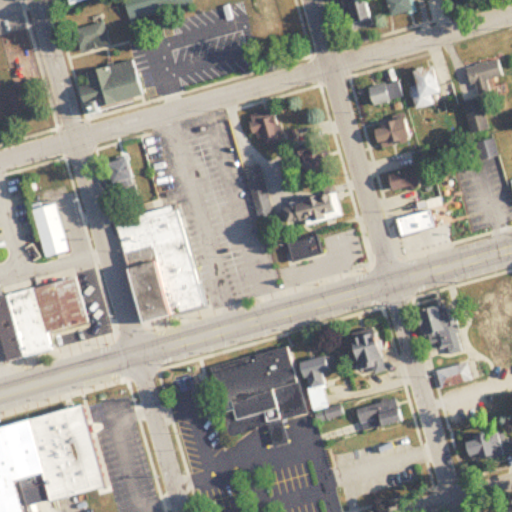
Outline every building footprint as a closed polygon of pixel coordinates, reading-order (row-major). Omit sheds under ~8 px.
[(126,0),(133,22),(196,4),(194,0),(126,0)] [(368,0),(342,0),(351,31),(375,25),(368,0)] [(389,0),(394,18),(418,11),(414,0),(389,0)] [(83,52),(112,46),(107,23),(78,29),(83,52)] [(468,68),(473,86),(506,76),(500,59),(468,68)] [(148,98),(138,60),(90,73),(94,85),(84,88),(90,112),(148,98)] [(419,109),(437,104),(435,96),(445,93),(437,65),(418,70),(422,84),(413,87),(419,109)] [(373,88),(378,106),(405,98),(401,81),(373,88)] [(492,130),(483,97),(465,101),(473,135),(492,130)] [(265,150),(289,140),(275,107),(251,117),(265,150)] [(411,118),(378,128),(385,148),(417,138),(411,118)] [(469,144),(472,161),(500,157),(497,140),(469,144)] [(295,165),(310,181),(331,160),(316,144),(295,165)] [(124,205),(143,199),(130,160),(112,166),(124,205)] [(246,170),(259,221),(275,217),(263,166),(246,170)] [(398,192),(426,184),(422,167),(394,176),(398,192)] [(285,206),(291,229),(345,215),(339,192),(285,206)] [(60,205),(36,211),(47,259),(71,253),(60,205)] [(207,310),(180,206),(141,217),(142,222),(122,227),(148,325),(207,310)] [(439,226),(432,209),(400,221),(407,239),(439,226)] [(298,264),(324,255),(318,236),(292,245),(298,264)] [(0,313),(12,363),(56,352),(52,334),(92,325),(81,279),(0,298),(0,313)] [(511,362),(511,356),(505,325),(511,323),(511,289),(489,295),(495,318),(482,321),(493,367),(511,362)] [(422,312),(431,350),(448,345),(450,356),(465,353),(454,308),(444,310),(443,307),(422,312)] [(391,371),(385,344),(381,345),(379,335),(357,340),(364,370),(376,367),(378,374),(391,371)] [(214,367),(231,436),(310,417),(294,348),(214,367)] [(318,423),(346,416),(344,406),(333,409),(325,374),(335,372),(331,357),(304,364),(318,423)] [(475,381),(470,363),(438,373),(444,391),(475,381)] [(406,422),(400,399),(359,410),(365,433),(406,422)] [(0,430),(0,511),(58,511),(56,502),(110,489),(91,408),(0,430)] [(469,440),(473,463),(511,456),(511,440),(508,441),(506,433),(469,440)]
